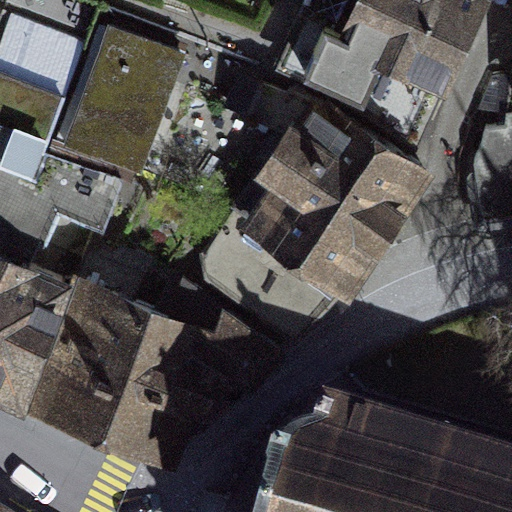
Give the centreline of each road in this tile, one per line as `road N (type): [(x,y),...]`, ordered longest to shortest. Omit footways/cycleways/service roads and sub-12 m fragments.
road 1 (secondary): [(148,511),(185,467),(328,344),(419,296),(511,271)]
road 2 (primary): [(142,511),(0,445)]
